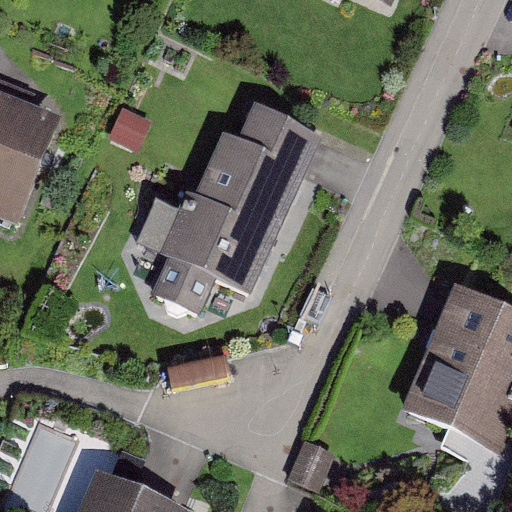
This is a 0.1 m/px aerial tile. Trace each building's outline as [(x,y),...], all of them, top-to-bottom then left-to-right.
[(408,0),(379,0),(404,10),(408,0)] [(80,136),(0,102),(0,222),(37,238),(80,136)] [(258,298),(329,146),(261,113),(247,144),(234,139),(177,260),(258,298)] [(511,441),(511,312),(468,295),(419,420),(507,454),(511,441)] [(181,511),(109,484),(98,511),(181,511)]
